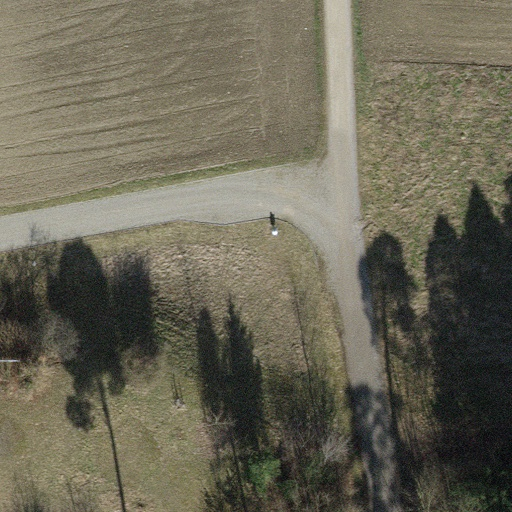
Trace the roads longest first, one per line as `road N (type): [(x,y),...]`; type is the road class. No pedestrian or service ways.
road 1 (track): [(381,511),(341,174),(338,0)]
road 2 (track): [(511,417),(434,409),(372,424)]
